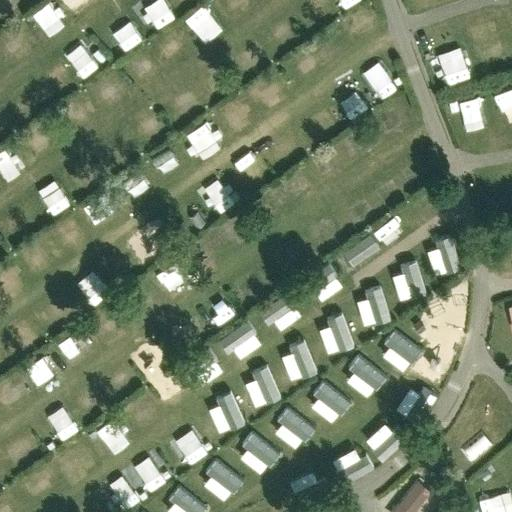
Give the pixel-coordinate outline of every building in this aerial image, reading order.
[(52,3),(34,17),(53,42),(71,29),(52,3)] [(212,5),(198,17),(213,34),(227,22),(212,5)] [(0,30),(11,21),(0,7),(0,30)] [(175,59),(189,50),(176,32),(162,41),(175,59)] [(325,42),(338,58),(350,49),(336,32),(325,42)] [(94,76),(114,67),(105,48),(86,56),(94,76)] [(143,53),(128,67),(143,84),(159,71),(143,53)] [(230,73),(216,83),(226,98),(240,89),(230,73)] [(258,88),(264,97),(280,87),(274,77),(258,88)] [(267,98),(277,112),(292,101),(281,87),(267,98)] [(245,96),(231,108),(250,131),(264,120),(245,96)] [(485,130),(484,111),(461,112),(462,131),(485,130)] [(321,145),(340,139),(334,121),(315,127),(321,145)] [(35,133),(44,150),(62,141),(52,124),(35,133)] [(202,159),(222,146),(210,127),(190,140),(202,159)] [(322,158),(331,173),(348,162),(339,147),(322,158)] [(176,151),(158,160),(163,171),(182,162),(176,151)] [(300,174),(311,204),(329,197),(318,167),(300,174)] [(434,170),(417,176),(422,189),(439,183),(434,170)] [(149,173),(139,176),(145,193),(154,190),(149,173)] [(214,186),(226,213),(243,205),(230,178),(214,186)] [(64,218),(80,206),(66,187),(50,198),(64,218)] [(431,228),(444,218),(432,200),(418,210),(431,228)] [(224,229),(237,247),(252,236),(239,218),(224,229)] [(394,247),(412,241),(405,222),(388,229),(394,247)] [(361,250),(367,267),(382,263),(376,245),(361,250)] [(336,293),(350,284),(340,268),(326,277),(336,293)] [(397,295),(382,302),(391,321),(406,314),(397,295)] [(362,320),(345,330),(356,348),(374,338),(362,320)] [(80,369),(97,357),(78,330),(61,342),(80,369)] [(212,383),(234,372),(219,344),(197,356),(212,383)] [(47,382),(63,374),(53,356),(37,364),(47,382)] [(129,364),(116,372),(131,396),(144,388),(129,364)] [(221,385),(230,398),(241,391),(232,378),(221,385)] [(340,379),(326,386),(335,404),(349,397),(340,379)] [(310,393),(295,400),(304,421),(320,414),(310,393)] [(56,429),(63,441),(79,432),(72,420),(56,429)] [(194,430),(180,438),(193,464),(208,456),(194,430)] [(482,437),(466,451),(480,466),(495,452),(482,437)] [(418,511),(435,486),(419,475),(395,511),(418,511)] [(166,510),(185,499),(180,490),(161,500),(166,510)] [(269,511),(264,497),(243,505),(246,511),(269,511)]
